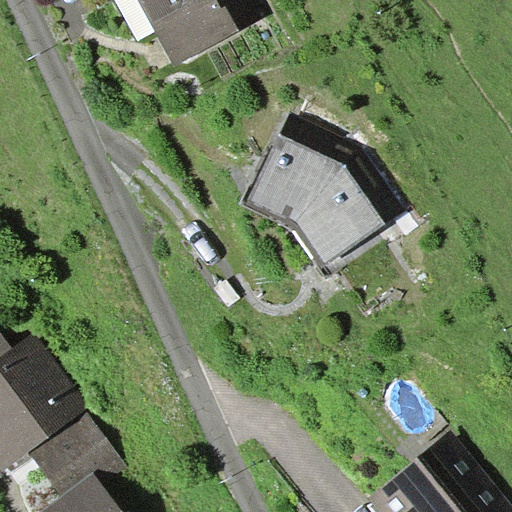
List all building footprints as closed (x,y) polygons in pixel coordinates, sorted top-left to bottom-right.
[(252,6),(249,0),(155,0),(179,45),(252,6)] [(342,152),(279,122),(244,185),(293,209),(321,247),(380,207),(342,152)] [(78,396),(35,332),(0,355),(0,442),(2,446),(78,396)] [(493,511),(508,501),(452,426),(381,478),(406,511),(493,511)] [(123,511),(93,468),(44,502),(51,511),(123,511)]
